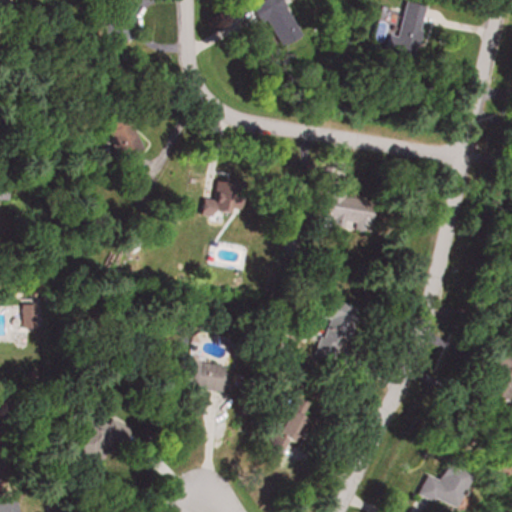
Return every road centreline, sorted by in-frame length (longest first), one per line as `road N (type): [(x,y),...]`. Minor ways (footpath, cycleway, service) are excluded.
road 1 (residential): [(331,511),(410,349),(492,0)]
road 2 (residential): [(459,153),(210,110),(189,83),(178,0)]
